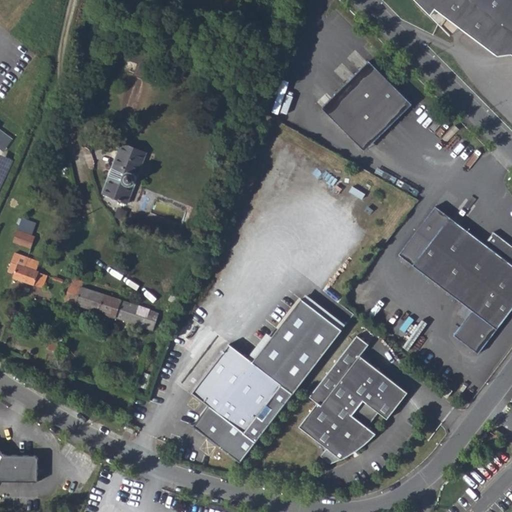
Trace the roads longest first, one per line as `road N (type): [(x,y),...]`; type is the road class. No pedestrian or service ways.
road 1 (residential): [(511,370),(428,474),(372,505),(339,510),(163,469),(0,381)]
road 2 (residential): [(365,0),(511,152)]
